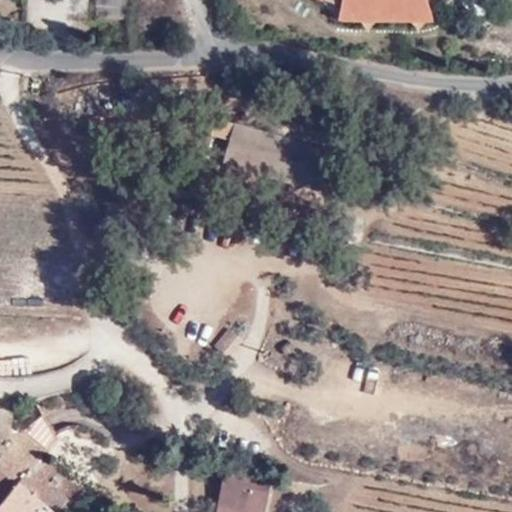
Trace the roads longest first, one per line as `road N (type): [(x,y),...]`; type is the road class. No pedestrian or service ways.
road 1 (unclassified): [(218,51),(246,48),(417,84),(511,82)]
road 2 (unclassified): [(0,55),(61,66),(218,51)]
